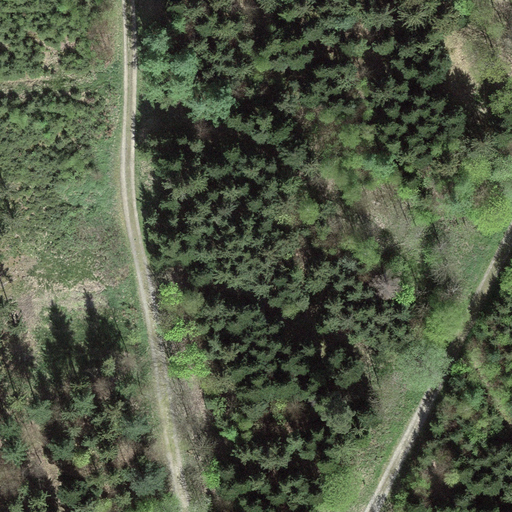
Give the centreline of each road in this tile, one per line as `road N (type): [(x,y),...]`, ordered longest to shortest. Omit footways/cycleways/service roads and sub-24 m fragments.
road 1 (track): [(186,511),(122,191),(125,0)]
road 2 (track): [(511,233),(368,511)]
